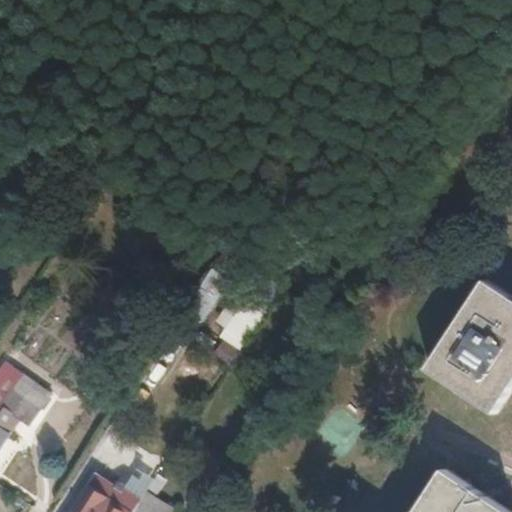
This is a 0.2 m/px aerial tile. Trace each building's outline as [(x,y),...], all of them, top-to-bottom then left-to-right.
[(511,293),(489,278),(431,365),(498,409),(511,387),(511,293)] [(14,386),(2,379),(0,382),(0,384),(12,392),(14,389),(44,408),(54,392),(23,373),(14,386)] [(14,389),(12,392),(0,384),(0,440),(10,426),(0,419),(0,411),(4,405),(34,424),(44,408),(14,389)] [(511,511),(511,509),(447,467),(417,511),(511,511)] [(138,511),(139,511),(96,484),(78,511),(138,511)]
